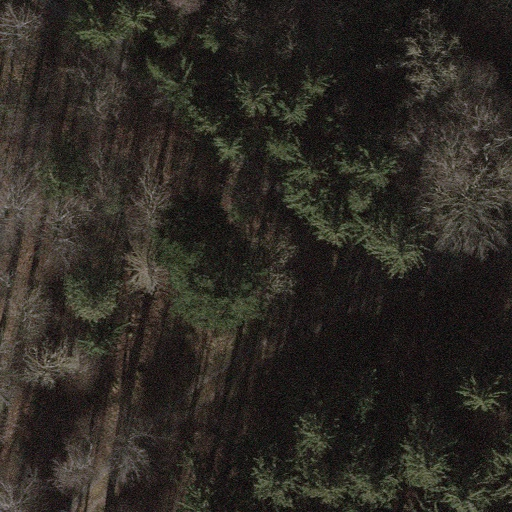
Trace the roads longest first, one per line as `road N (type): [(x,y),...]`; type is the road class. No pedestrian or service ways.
road 1 (track): [(82,511),(158,433),(286,336),(329,311),(511,241)]
road 2 (track): [(55,0),(404,280)]
